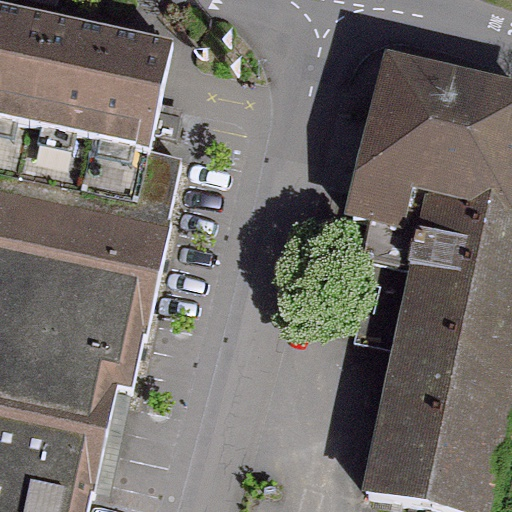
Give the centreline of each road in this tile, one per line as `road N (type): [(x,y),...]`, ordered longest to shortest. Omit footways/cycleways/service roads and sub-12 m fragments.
road 1 (residential): [(349,22),(308,100),(209,511)]
road 2 (residential): [(349,22),(407,10),(511,46)]
